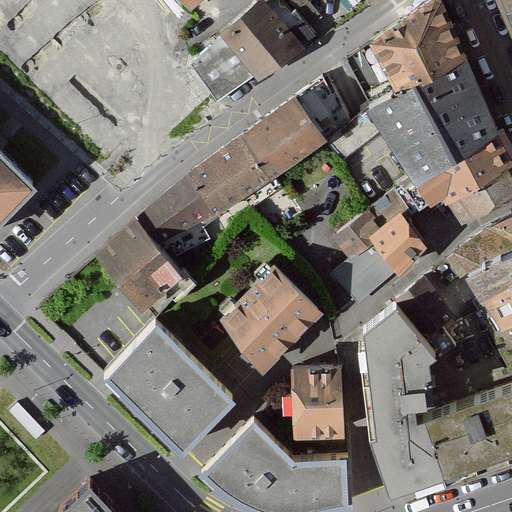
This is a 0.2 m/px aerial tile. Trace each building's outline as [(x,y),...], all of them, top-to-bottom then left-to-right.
[(281,0),(263,0),(223,34),(252,73),(277,57),(314,33),(298,14),(295,15),(281,0)] [(308,0),(286,0),(297,12),(309,2),(308,0)] [(431,0),(375,42),(393,70),(399,78),(464,46),(443,0),(431,0)] [(198,53),(188,60),(213,93),(217,99),(252,73),(223,34),(205,48),(198,53)] [(499,124),(464,46),(399,78),(369,96),(372,101),(386,124),(416,174),(499,124)] [(363,48),(348,58),(369,96),(399,78),(393,70),(378,78),(363,48)] [(350,114),(327,73),(238,134),(268,172),(322,134),(350,114)] [(386,124),(372,101),(350,114),(322,134),(341,156),(386,124)] [(511,162),(511,147),(499,124),(416,174),(369,206),(380,222),(409,203),(415,212),(444,193),(449,201),(511,162)] [(268,172),(238,134),(184,174),(210,211),(268,172)] [(0,149),(0,210),(31,180),(0,149)] [(511,191),(511,162),(449,201),(460,220),(511,191)] [(210,211),(184,174),(134,217),(153,243),(164,238),(173,254),(208,238),(199,220),(210,211)] [(380,222),(369,206),(331,236),(351,258),(376,239),(374,233),(371,228),(380,222)] [(426,243),(401,214),(374,233),(376,239),(399,268),(426,243)] [(153,243),(134,217),(97,254),(152,318),(192,281),(182,269),(177,274),(153,243)] [(511,252),(511,218),(481,232),(495,261),(511,252)] [(495,261),(481,232),(457,252),(434,271),(449,288),(472,272),(484,267),(495,261)] [(376,239),(351,258),(333,272),(356,302),(399,268),(376,239)] [(497,295),(511,287),(511,252),(495,261),(484,267),(497,295)] [(315,306),(273,265),(222,317),(259,364),(315,306)] [(428,281),(399,303),(429,342),(437,352),(454,339),(444,325),(455,317),(428,281)] [(511,328),(511,287),(497,295),(491,298),(508,330),(511,328)] [(399,303),(365,329),(376,426),(394,484),(446,466),(427,406),(417,410),(415,395),(432,389),(429,342),(399,303)] [(224,394),(148,320),(101,368),(177,443),(224,394)] [(340,355),(290,357),(292,427),(342,426),(340,355)] [(511,378),(427,406),(446,466),(511,445),(511,378)] [(291,449),(252,415),(203,466),(212,476),(231,490),(247,497),(267,504),(290,506),(344,497),(342,448),(291,449)] [(125,511),(92,477),(54,511),(125,511)]
